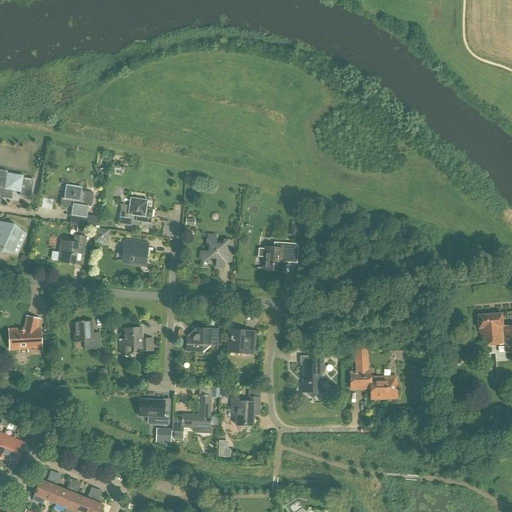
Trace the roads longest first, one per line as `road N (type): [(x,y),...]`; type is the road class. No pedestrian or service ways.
road 1 (residential): [(511,269),(283,301)]
road 2 (residential): [(170,298),(0,277)]
road 3 (residential): [(0,491),(18,484),(31,457),(122,490),(113,511)]
road 4 (residential): [(283,429),(271,414),(270,391),(283,301)]
